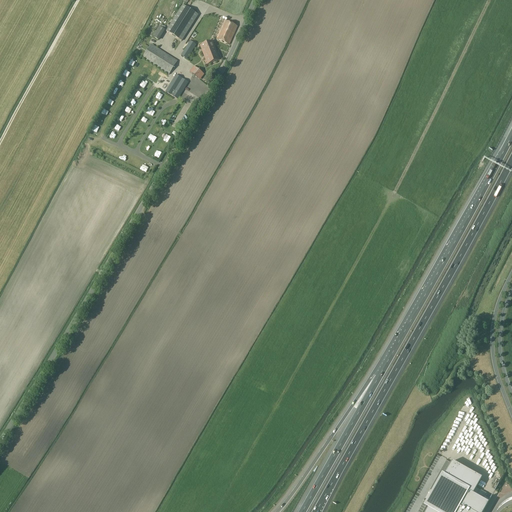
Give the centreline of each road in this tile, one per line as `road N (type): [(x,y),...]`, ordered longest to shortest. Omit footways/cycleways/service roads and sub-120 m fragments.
road 1 (unclassified): [(256,0),(220,76),(0,441)]
road 2 (motorway): [(315,511),(511,160)]
road 3 (motorway): [(511,133),(378,376)]
road 4 (track): [(487,0),(394,189)]
road 5 (motorway): [(378,376),(277,511)]
road 6 (motorway): [(378,376),(302,511)]
road 7 (secondary): [(511,273),(492,337),(511,413)]
